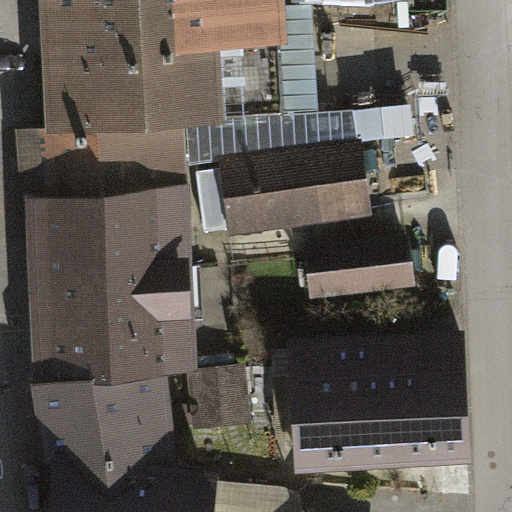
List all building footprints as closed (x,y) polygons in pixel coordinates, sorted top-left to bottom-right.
[(44,0),(53,136),(184,129),(221,125),(216,52),(287,47),(283,0),(44,0)] [(423,0),(408,0),(327,4),(328,21),(424,17),(423,0)] [(306,155),(225,164),(234,245),(378,230),(368,145),(395,142),(393,118),(303,128),(306,155)] [(24,137),(36,392),(175,385),(196,384),(184,129),(53,136),(24,137)] [(412,245),(308,254),(313,305),(417,295),(412,245)] [(296,353),(300,418),(472,409),(468,344),(296,353)] [(247,438),(243,378),(200,381),(204,441),(247,438)] [(36,392),(57,485),(178,472),(175,385),(36,392)] [(475,477),(472,409),(300,418),(303,486),(475,477)] [(221,511),(224,488),(178,472),(57,485),(54,511),(221,511)]
